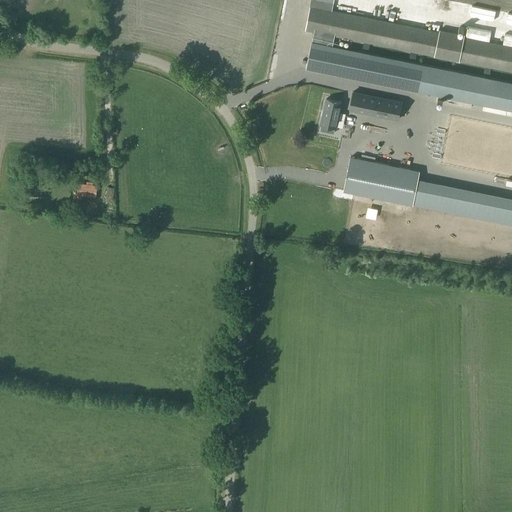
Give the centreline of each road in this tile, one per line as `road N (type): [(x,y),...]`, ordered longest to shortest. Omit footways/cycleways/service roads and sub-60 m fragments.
road 1 (unclassified): [(0,31),(158,63),(202,89),(236,131),(253,198),(226,511)]
road 2 (unknown): [(224,112),(301,82),(431,105)]
road 3 (unknown): [(511,202),(435,190),(428,181),(431,105)]
